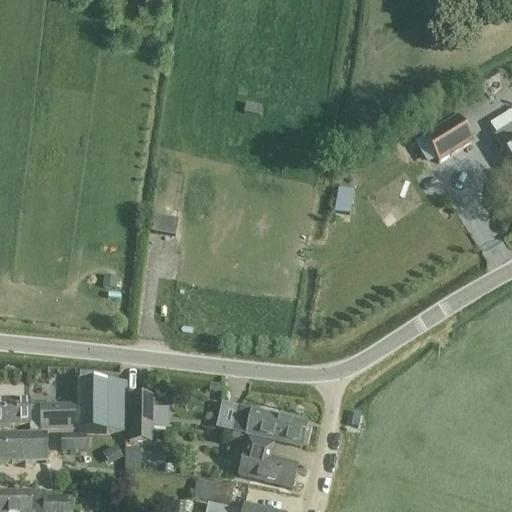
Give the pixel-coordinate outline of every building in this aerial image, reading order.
[(147,0),(148,19),(157,19),(156,0),(147,0)] [(439,166),(473,145),(457,119),(422,140),(439,166)] [(511,127),(494,138),(503,152),(511,165),(511,127)] [(424,169),(412,152),(378,175),(390,193),(424,169)] [(347,216),(352,191),(336,188),(331,213),(347,216)] [(176,238),(178,221),(161,218),(158,235),(176,238)] [(75,435),(127,435),(127,384),(77,384),(76,407),(39,407),(39,409),(29,410),(29,402),(0,402),(0,427),(29,427),(30,433),(39,433),(39,434),(75,434),(75,435)] [(127,427),(153,430),(153,397),(127,397),(127,427)] [(246,437),(301,450),(306,426),(252,414),(252,412),(237,408),(231,433),(246,437)] [(153,430),(127,427),(127,446),(153,447),(153,430)] [(46,437),(0,438),(0,465),(46,464),(46,437)] [(86,437),(60,438),(60,454),(86,453),(86,437)] [(237,477),(291,491),(297,469),(270,462),(274,446),(247,440),(237,477)] [(234,488),(196,481),(192,502),(230,509),(234,488)] [(71,511),(72,495),(30,496),(30,494),(0,495),(0,511),(71,511)]
